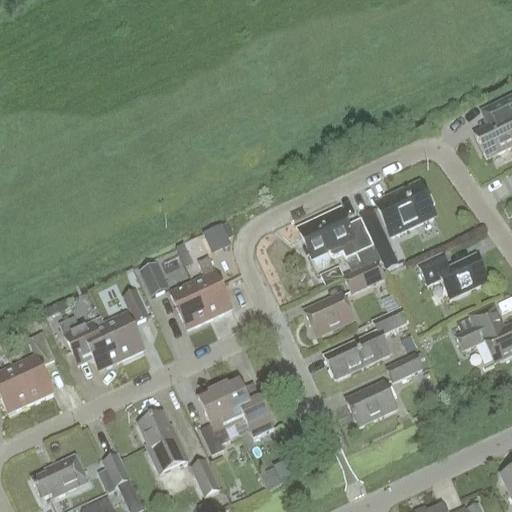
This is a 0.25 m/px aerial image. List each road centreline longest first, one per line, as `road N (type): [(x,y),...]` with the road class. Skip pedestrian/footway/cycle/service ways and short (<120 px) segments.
road 1 (residential): [(269,325),(241,256),(251,232),(404,157),(427,151),(443,158),(511,252)]
road 2 (residential): [(0,458),(269,325)]
road 3 (residential): [(511,436),(366,507)]
road 4 (residential): [(336,449),(280,331),(269,325)]
